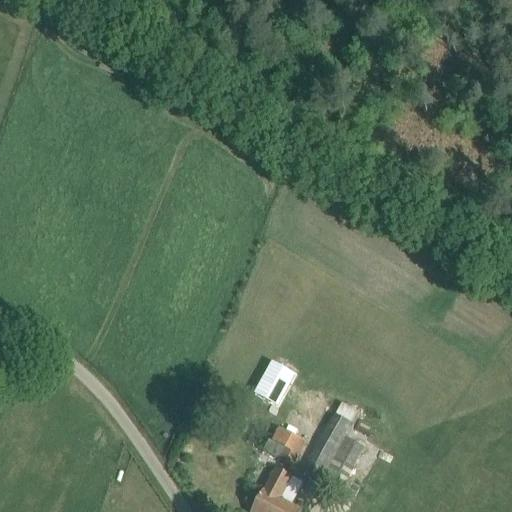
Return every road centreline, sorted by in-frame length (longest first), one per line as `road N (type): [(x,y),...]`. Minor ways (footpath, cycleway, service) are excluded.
road 1 (track): [(110,0),(511,234)]
road 2 (unclassified): [(194,511),(157,454),(71,363),(0,333)]
road 3 (track): [(381,0),(310,111)]
